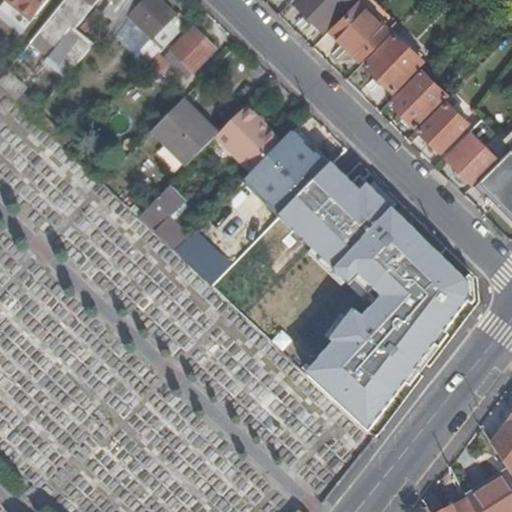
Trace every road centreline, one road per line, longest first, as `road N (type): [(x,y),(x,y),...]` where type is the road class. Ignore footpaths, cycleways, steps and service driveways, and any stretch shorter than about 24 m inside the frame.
road 1 (residential): [(229,0),(511,277)]
road 2 (primary): [(511,319),(357,511)]
